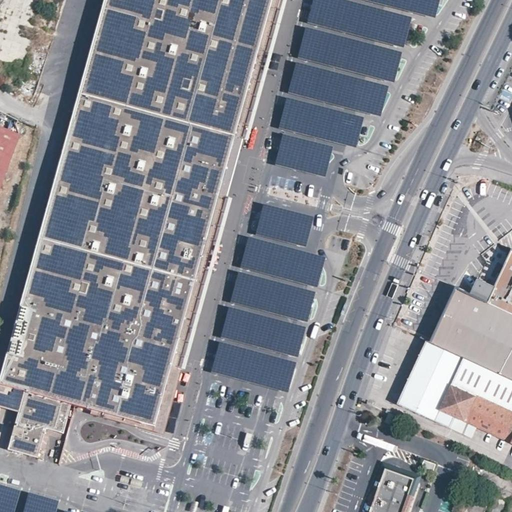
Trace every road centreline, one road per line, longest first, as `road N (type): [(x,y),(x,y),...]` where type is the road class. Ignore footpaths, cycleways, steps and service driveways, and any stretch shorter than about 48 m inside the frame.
road 1 (secondary): [(497,0),(384,239),(284,511)]
road 2 (secondary): [(304,511),(398,266),(511,19)]
road 3 (unknown): [(164,448),(149,458),(108,445),(72,448),(62,435),(75,417),(127,434)]
